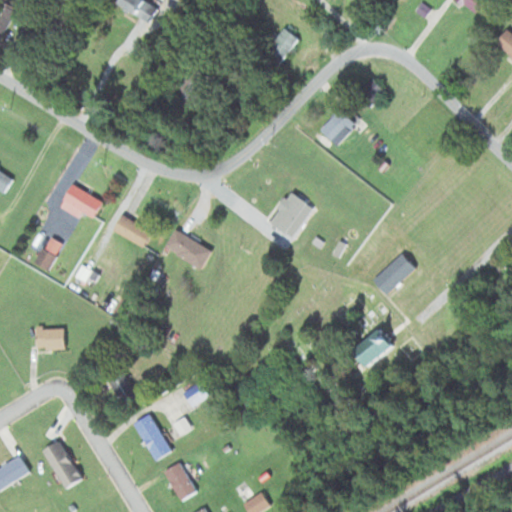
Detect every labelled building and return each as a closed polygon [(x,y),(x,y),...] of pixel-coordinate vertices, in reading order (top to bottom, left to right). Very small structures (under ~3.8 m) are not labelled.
[(120,2),(121,0),(147,0),(161,9),(151,23),(120,2)] [(489,0),(478,13),(467,4),(465,6),(458,0),(489,0)] [(21,10),(6,37),(0,34),(0,12),(6,2),(21,10)] [(415,11),(422,2),(432,10),(424,19),(415,11)] [(299,38),(278,65),(265,55),(286,28),(299,38)] [(511,55),(498,43),(510,29),(511,30),(511,55)] [(193,107),(177,98),(195,65),(212,74),(193,107)] [(358,93),(374,76),(387,89),(371,106),(358,93)] [(323,129),(343,108),(356,120),(336,141),(323,129)] [(0,187),(0,166),(16,178),(6,192),(0,187)] [(66,199),(75,182),(106,200),(97,216),(66,199)] [(273,221),(282,208),(280,206),(287,195),(290,197),(295,191),(315,205),(293,236),(273,221)] [(116,229),(126,212),(156,230),(146,246),(116,229)] [(169,243),(181,251),(179,253),(203,268),(214,250),(179,228),(169,243)] [(38,261),(46,246),(60,254),(52,269),(38,261)] [(376,279),(404,252),(417,266),(388,292),(376,279)] [(41,328),(67,326),(68,344),(42,346),(41,328)] [(361,349),(384,328),(399,344),(375,365),(361,349)] [(123,400),(136,395),(130,374),(116,378),(123,400)] [(137,424),(160,460),(176,450),(152,414),(137,424)] [(85,479),(62,441),(46,450),(68,489),(85,479)] [(0,470),(0,489),(1,491),(32,472),(22,456),(0,470)] [(199,492),(182,463),(167,472),(184,501),(199,492)] [(251,488),(241,483),(236,493),(246,498),(251,488)] [(264,511),(272,508),(264,492),(245,503),(250,511),(264,511)]
